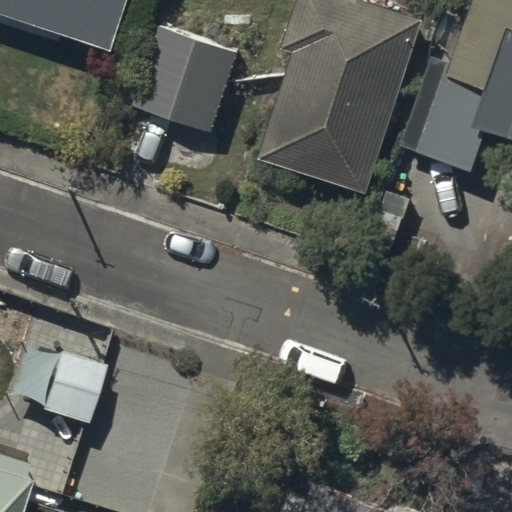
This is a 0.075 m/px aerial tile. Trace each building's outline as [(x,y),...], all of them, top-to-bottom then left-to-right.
[(115,0),(0,0),(0,7),(101,41),(115,0)] [(424,9),(395,0),(296,0),(284,38),(294,41),(259,151),(367,186),(424,9)] [(511,0),(470,0),(452,54),(433,48),(403,135),(473,159),(487,119),(511,127),(511,0)] [(239,45),(159,19),(134,97),(214,123),(239,45)] [(64,326),(33,314),(8,391),(39,401),(64,326)] [(0,511),(10,511),(22,472),(17,470),(21,456),(0,449),(0,511)] [(130,484),(94,472),(82,511),(169,511),(175,493),(131,480),(130,484)] [(439,511),(440,511),(312,472),(299,511),(439,511)]
